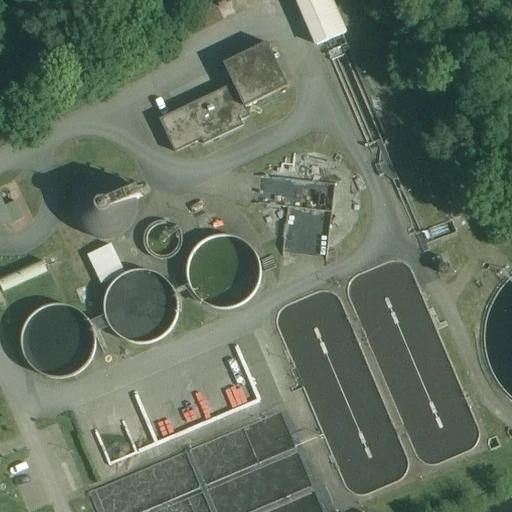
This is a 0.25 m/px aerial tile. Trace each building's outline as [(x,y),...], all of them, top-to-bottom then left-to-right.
[(347,34),(331,0),(299,0),(297,1),(317,47),(347,34)] [(268,44),(225,65),(241,98),(232,103),(226,90),(160,121),(176,154),(203,141),(205,146),(244,127),(237,112),(246,108),(289,87),(268,44)] [(287,253),(329,256),(335,184),(256,177),(254,203),(291,206),(287,253)] [(76,208),(76,218),(81,228),(88,236),(97,241),(108,243),(119,241),(128,235),(135,227),(139,217),(139,207),(137,197),(131,188),(122,182),(112,179),(102,179),(92,182),(84,189),(78,197),(76,208)] [(0,194),(0,227),(15,225),(0,194)] [(159,221),(146,246),(169,257),(181,232),(159,221)] [(189,271),(190,283),(195,295),(204,304),(215,310),(227,311),(239,309),(250,303),(258,294),(263,282),(264,270),(260,258),(254,248),(244,241),(232,237),(220,237),(209,241),(199,249),(193,259),(189,271)] [(118,244),(92,254),(102,282),(128,272),(118,244)] [(47,260),(0,279),(0,280),(5,292),(52,273),(47,260)] [(450,272),(451,270),(450,267),(449,266),(447,264),(445,264),(442,264),(440,266),(439,268),(439,270),(439,272),(441,274),(443,275),(445,276),(447,275),(449,274),(450,272)] [(482,432),(416,277),(406,266),(394,265),(358,280),(352,288),(351,299),(419,459),(430,468),(440,470),(477,454),(482,444),(482,432)] [(107,306),(107,319),(113,330),(121,339),(132,345),(144,347),(157,345),(167,338),(176,329),(180,318),(181,305),(178,294),(171,284),(161,277),(150,273),(137,273),(126,277),(116,284),(110,294),(107,306)] [(511,274),(508,277),(496,291),(487,308),(482,326),(481,345),(485,364),(492,381),(504,396),(511,403),(511,274)] [(408,461),(343,305),(332,295),(321,294),(285,309),(279,317),(278,328),(346,488),(357,496),(367,499),(404,483),(409,473),(408,461)] [(24,343),(25,356),(30,367),(38,376),(49,382),(62,384),(74,381),(85,375),(93,366),(98,354),(98,342),(95,331),(88,321),(79,313),(67,310),(55,310),(43,314),(34,321),(27,331),(24,343)]
